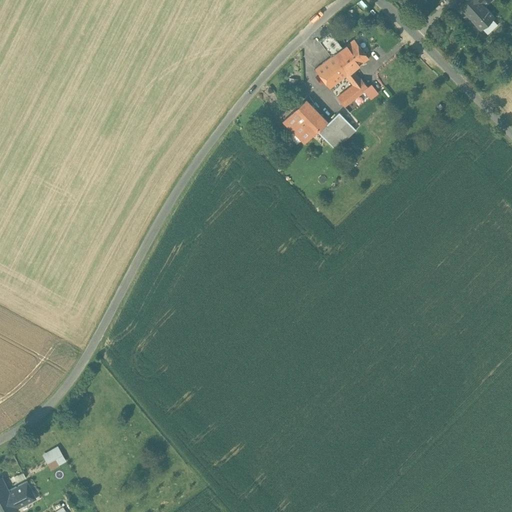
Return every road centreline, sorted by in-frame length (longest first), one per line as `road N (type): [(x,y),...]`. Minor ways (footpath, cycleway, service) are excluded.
road 1 (unclassified): [(0,443),(49,409),(88,356),(169,208),(236,110),(345,0)]
road 2 (tertiary): [(377,0),(511,136)]
